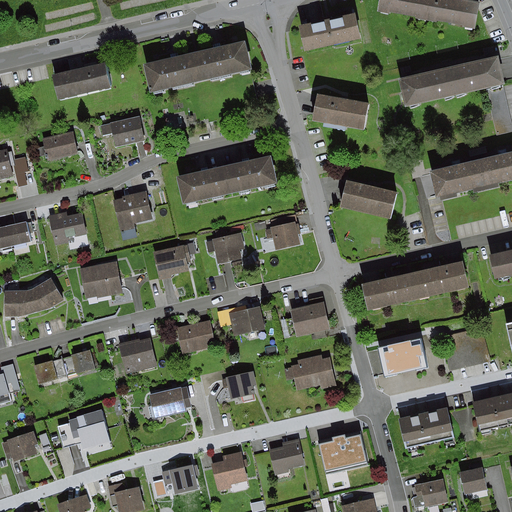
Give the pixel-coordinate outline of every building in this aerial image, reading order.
[(379,0),(377,11),(428,20),(431,0),(379,0)] [(431,0),(428,20),(474,29),(479,2),(466,0),(431,0)] [(354,14),(299,26),(304,51),(360,38),(354,14)] [(245,41),(195,53),(201,82),(252,70),(245,41)] [(201,82),(195,53),(143,64),(149,93),(201,82)] [(501,62),(454,72),(458,95),(506,86),(501,62)] [(105,64),(53,76),(58,99),(110,87),(105,64)] [(458,95),(454,72),(407,81),(411,104),(458,95)] [(511,114),(507,91),(489,94),(498,136),(511,133),(511,114)] [(344,100),(319,96),(315,121),(366,129),(370,104),(344,100)] [(110,124),(101,126),(103,135),(113,133),(115,145),(144,139),(139,116),(109,123),(110,124)] [(73,131),(43,138),(44,147),(38,148),(40,157),(47,155),(48,160),(78,153),(73,131)] [(485,146),(469,150),(471,157),(487,153),(485,146)] [(7,150),(0,151),(0,179),(13,177),(7,150)] [(511,151),(480,160),(487,186),(511,179),(511,151)] [(25,157),(14,160),(16,166),(14,166),(19,187),(27,185),(24,172),(28,171),(25,157)] [(270,157),(225,167),(231,193),(276,184),(270,157)] [(487,186),(480,160),(431,171),(437,197),(487,186)] [(231,193),(225,167),(177,177),(182,204),(231,193)] [(398,194),(348,183),(342,208),(392,219),(398,194)] [(123,199),(114,201),(121,232),(136,228),(135,224),(153,219),(146,192),(123,197),(123,199)] [(66,213),(49,216),(55,246),(69,243),(68,237),(86,234),(82,214),(67,217),(66,213)] [(265,221),(254,224),(256,231),(266,228),(265,221)] [(26,222),(8,226),(12,246),(30,242),(29,233),(33,232),(31,223),(26,225),(26,222)] [(295,222),(270,227),(270,229),(266,230),(268,239),(273,238),(276,250),(300,245),(298,234),(301,234),(299,224),(296,224),(295,222)] [(0,249),(12,246),(8,226),(0,228),(0,249)] [(213,242),(207,243),(209,252),(215,251),(218,264),(242,259),(240,250),(245,249),(241,233),(212,240),(213,242)] [(194,243),(153,252),(159,280),(172,277),(171,275),(189,271),(187,263),(191,262),(189,255),(196,253),(194,243)] [(511,250),(491,256),(497,278),(511,274),(511,250)] [(117,262),(81,269),(87,298),(97,296),(97,299),(123,293),(117,262)] [(462,262),(413,273),(419,299),(468,288),(462,262)] [(419,299),(413,273),(362,285),(368,311),(419,299)] [(27,291),(4,291),(5,316),(18,317),(50,309),(64,301),(51,279),(32,289),(27,291)] [(291,309),(297,338),(311,335),(325,332),(330,331),(323,297),(309,300),(310,305),(291,309)] [(230,314),(246,310),(245,306),(217,312),(220,328),(232,325),(230,314)] [(246,310),(230,314),(232,325),(235,336),(265,329),(260,307),(246,310)] [(210,322),(177,329),(182,353),(215,345),(210,322)] [(485,327),(444,336),(452,370),(493,361),(485,327)] [(325,332),(311,335),(313,340),(326,337),(325,332)] [(425,338),(379,349),(385,377),(432,366),(425,338)] [(139,339),(119,344),(126,374),(156,367),(149,339),(140,341),(139,339)] [(71,357),(62,359),(66,374),(76,372),(77,375),(96,370),(90,350),(71,355),(71,357)] [(327,354),(304,359),(305,363),(297,364),(298,367),(290,368),(293,379),(300,377),(303,389),(326,384),(327,387),(342,383),(336,356),(328,357),(327,354)] [(52,361),(34,366),(39,385),(58,379),(57,377),(66,374),(62,359),(53,362),(52,361)] [(2,368),(3,374),(9,394),(20,391),(13,365),(2,368)] [(234,388),(237,398),(248,396),(249,401),(260,398),(259,393),(262,392),(260,386),(263,385),(259,370),(233,377),(233,379),(227,380),(230,389),(234,388)] [(0,374),(0,404),(11,401),(9,394),(3,374),(0,374)] [(194,386),(189,387),(156,394),(161,417),(193,410),(192,407),(198,406),(194,386)] [(511,396),(476,405),(482,430),(511,422),(511,396)] [(448,409),(400,420),(407,448),(455,437),(448,409)] [(76,423),(64,427),(69,446),(81,442),(81,439),(112,430),(106,410),(75,420),(76,423)] [(12,439),(13,441),(7,443),(12,458),(19,456),(20,461),(43,453),(40,444),(43,443),(39,430),(12,439)] [(289,447),(275,450),(281,474),(295,471),(294,469),(310,465),(304,438),(287,442),(289,447)] [(362,438),(323,446),(328,470),(367,461),(362,438)] [(230,460),(218,463),(224,490),(238,487),(237,483),(253,480),(246,451),(229,455),(230,460)] [(199,465),(169,472),(173,490),(178,489),(179,490),(204,485),(199,465)] [(484,468),(463,474),(467,494),(470,493),(471,499),(491,494),(484,468)] [(445,479),(420,485),(417,486),(419,496),(415,497),(418,507),(427,505),(427,507),(450,501),(445,479)] [(128,482),(113,486),(118,506),(123,505),(124,511),(136,511),(150,509),(144,487),(130,490),(128,482)] [(92,493),(63,504),(65,511),(91,511),(90,509),(97,506),(92,493)] [(381,511),(379,500),(349,507),(349,511),(381,511)]
